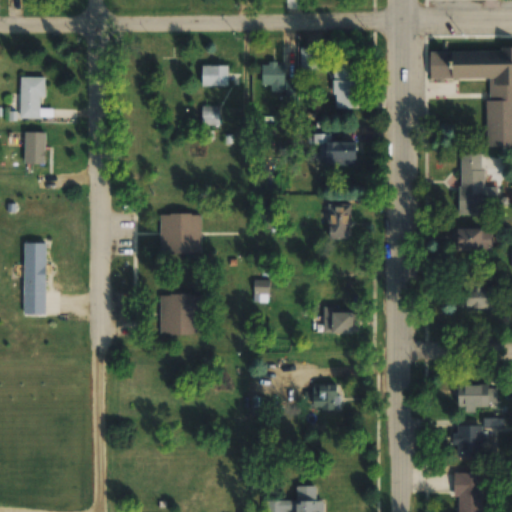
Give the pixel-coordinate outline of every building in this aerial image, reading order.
[(511,49),(429,50),(430,79),(486,79),(486,147),(511,146),(511,49)] [(332,61),(332,109),(356,109),(356,61),(332,61)] [(270,93),(295,93),(295,79),(285,79),(285,63),(261,63),(261,85),(270,85),(270,93)] [(228,65),(201,65),(201,86),(228,86),(228,65)] [(42,76),(19,76),(19,119),(42,119),(42,76)] [(201,125),(219,125),(219,106),(201,106),(201,125)] [(0,158),(41,159),(41,136),(0,136),(0,158)] [(357,141),(326,142),(326,136),(317,136),(317,146),(320,146),(321,165),(357,165),(357,141)] [(483,214),(483,154),(459,154),(459,214),(483,214)] [(350,204),(328,204),(328,240),(350,240),(350,204)] [(201,255),(201,213),(160,214),(160,255),(201,255)] [(455,251),(491,251),(491,228),(455,228),(455,251)] [(46,243),(24,243),(24,314),(46,314),(46,243)] [(268,282),(254,282),(254,293),(268,293),(268,282)] [(460,287),(460,308),(494,308),(494,287),(460,287)] [(159,334),(201,334),(201,295),(159,295),(159,334)] [(356,333),(356,312),(335,312),(335,307),(322,307),(322,333),(356,333)] [(497,385),(456,385),(456,408),(497,408),(497,385)] [(338,386),(308,386),(308,403),(311,403),(311,411),(338,411),(338,386)] [(453,444),(458,444),(458,458),(481,458),(481,426),(458,426),(458,434),(453,434),(453,444)] [(482,511),(482,473),(455,473),(454,511),(482,511)] [(316,486),(296,486),(296,500),(263,501),(262,511),(323,511),(323,501),(316,501),(316,486)]
